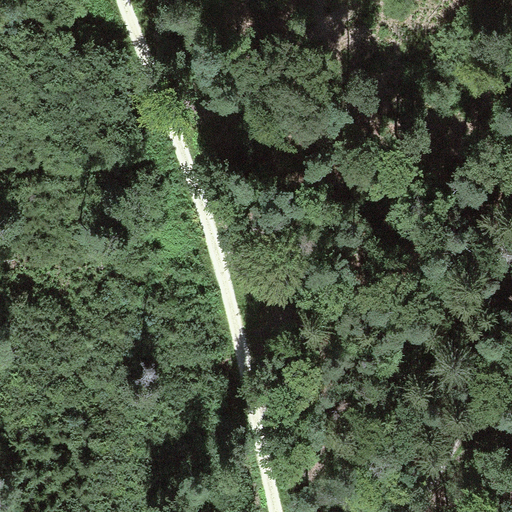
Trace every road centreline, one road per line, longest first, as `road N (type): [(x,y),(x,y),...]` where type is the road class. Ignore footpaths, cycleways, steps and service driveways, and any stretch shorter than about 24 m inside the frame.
road 1 (track): [(277,511),(210,259),(118,0)]
road 2 (track): [(397,511),(511,331)]
